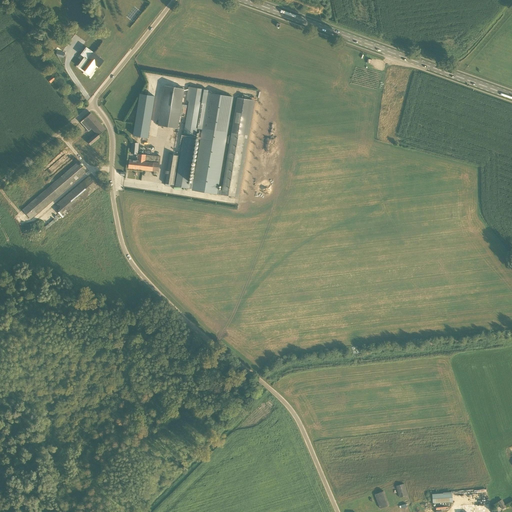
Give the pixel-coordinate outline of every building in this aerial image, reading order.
[(84,57),(78,66),(82,69),(88,60),(88,59),(93,52),(88,49),(83,56),(84,57)] [(98,67),(103,61),(93,52),(88,59),(88,60),(82,69),(88,73),(95,64),(98,67)] [(409,79),(412,71),(393,65),(390,73),(393,74),(392,77),(397,79),(397,76),(401,77),(399,85),(400,85),(397,96),(405,99),(411,80),(409,79)] [(164,86),(158,125),(178,129),(184,89),(164,86)] [(179,156),(169,154),(164,183),(176,185),(175,186),(193,189),(193,190),(239,198),(255,101),(238,98),(222,190),(218,190),(233,97),(208,93),(193,185),(188,185),(202,97),(203,92),(191,90),(176,183),(174,183),(179,156)] [(140,94),(133,135),(148,138),(155,96),(140,94)] [(21,112),(11,99),(6,102),(16,115),(21,112)] [(105,129),(91,113),(80,122),(88,132),(92,129),(96,133),(87,141),(90,145),(100,137),(98,135),(105,129)] [(131,154),(138,154),(139,143),(132,142),(131,154)] [(0,221),(11,212),(63,168),(62,167),(69,160),(74,166),(77,163),(78,162),(63,145),(1,199),(0,199),(0,221)] [(159,172),(161,156),(152,155),(151,162),(145,161),(146,155),(138,154),(137,161),(130,160),(129,168),(159,172)] [(30,219),(34,215),(85,172),(77,163),(74,166),(22,209),(30,219)] [(62,218),(94,190),(98,187),(88,176),(53,207),(62,218)] [(90,198),(29,250),(39,262),(88,220),(87,218),(95,212),(97,214),(100,210),(90,198)] [(399,497),(408,495),(404,483),(396,486),(399,497)] [(380,509),(389,505),(384,491),(374,494),(380,509)] [(433,503),(453,501),(452,494),(432,496),(433,503)]
